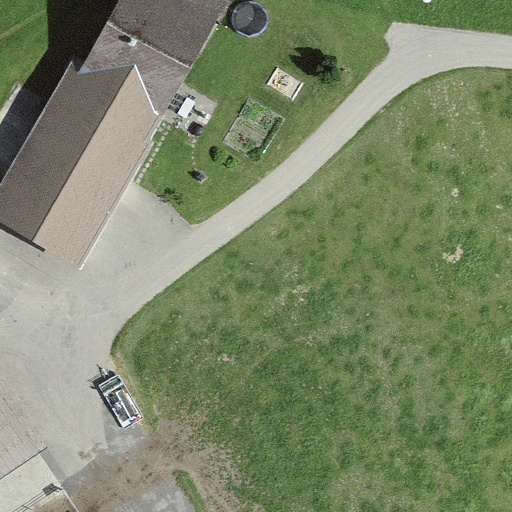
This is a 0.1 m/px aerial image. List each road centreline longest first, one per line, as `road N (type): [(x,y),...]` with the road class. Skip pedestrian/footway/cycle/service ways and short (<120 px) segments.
road 1 (unclassified): [(511,54),(427,52),(283,184),(103,323),(86,347)]
road 2 (unclassified): [(86,347),(104,511)]
